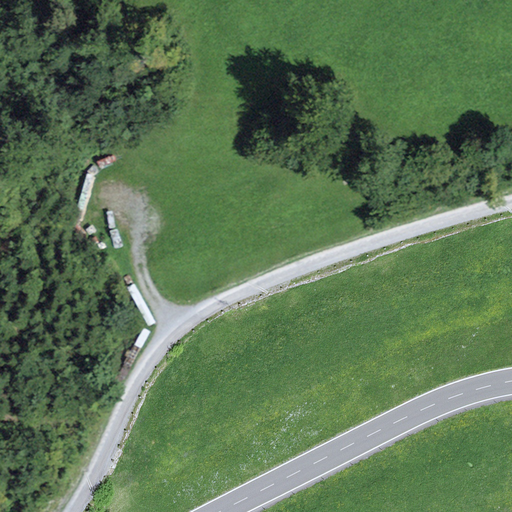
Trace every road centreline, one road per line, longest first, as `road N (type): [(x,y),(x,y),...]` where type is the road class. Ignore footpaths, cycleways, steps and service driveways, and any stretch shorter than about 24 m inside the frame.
road 1 (track): [(511,199),(284,268),(151,335),(132,360),(68,511)]
road 2 (tertiary): [(214,511),(420,406),(511,379)]
road 3 (track): [(78,230),(132,325),(151,335)]
